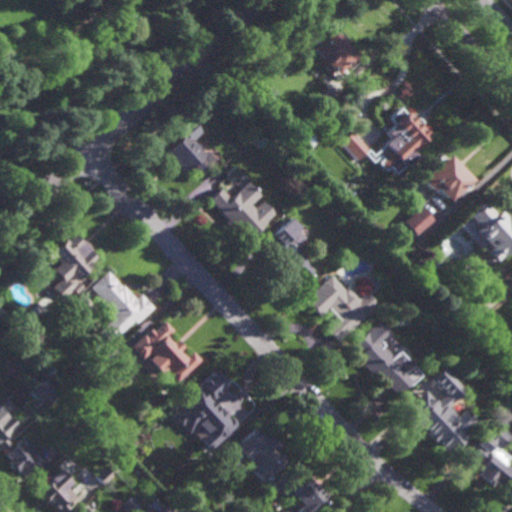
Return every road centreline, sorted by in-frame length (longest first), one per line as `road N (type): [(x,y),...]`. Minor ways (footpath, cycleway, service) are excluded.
road 1 (residential): [(87,155),(379,467),(436,511)]
road 2 (residential): [(256,0),(0,232)]
road 3 (primary): [(426,0),(511,89)]
